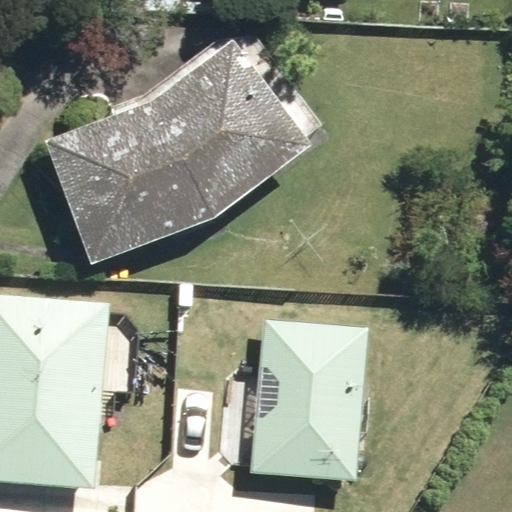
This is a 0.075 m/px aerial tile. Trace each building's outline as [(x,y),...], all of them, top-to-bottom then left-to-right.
[(55,145),(93,266),(221,224),(230,221),(328,136),(234,27),(126,112),(55,145)] [(136,289),(135,321),(195,323),(196,291),(136,289)] [(0,488),(99,493),(103,394),(133,395),(134,357),(124,357),(125,341),(106,340),(107,301),(0,296),(0,488)] [(437,300),(436,341),(489,342),(491,302),(437,300)] [(226,371),(219,466),(252,469),(252,478),(359,485),(370,328),(267,321),(263,373),(226,371)]
